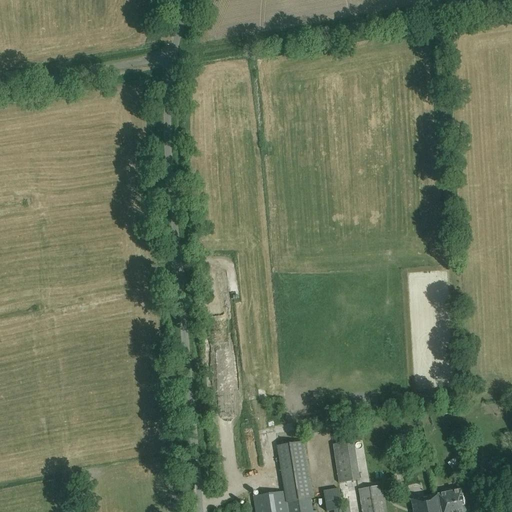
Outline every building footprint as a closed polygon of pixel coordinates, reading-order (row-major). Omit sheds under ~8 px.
[(220,402),(220,410),(235,409),(235,401),(220,402)] [(396,436),(396,443),(405,443),(405,435),(396,436)] [(360,480),(354,441),(334,444),(339,483),(360,480)] [(313,499),(304,442),(278,446),(285,492),(254,497),(256,511),(313,511),(311,499),(313,499)] [(386,511),(382,486),(359,490),(362,511),(386,511)] [(331,511),(342,510),(340,490),(329,492),(331,511)] [(465,511),(461,490),(411,500),(413,511),(465,511)]
